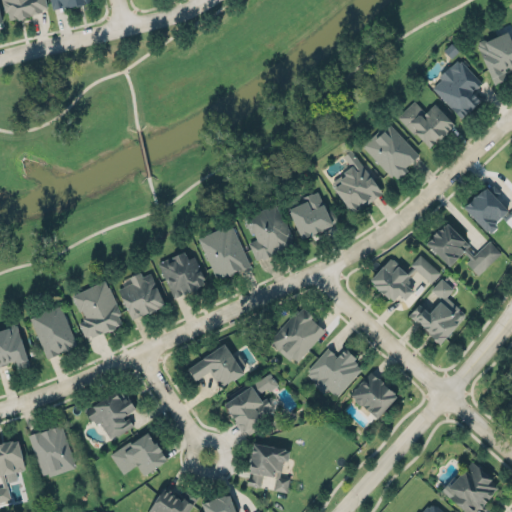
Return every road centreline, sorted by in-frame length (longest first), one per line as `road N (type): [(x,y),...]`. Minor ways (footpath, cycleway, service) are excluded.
road 1 (residential): [(511,119),(355,251),(54,392),(0,408)]
road 2 (residential): [(320,268),(339,298),(511,452)]
road 3 (tertiary): [(511,311),(339,511)]
road 4 (residential): [(202,0),(0,57)]
road 5 (residential): [(138,353),(205,454)]
